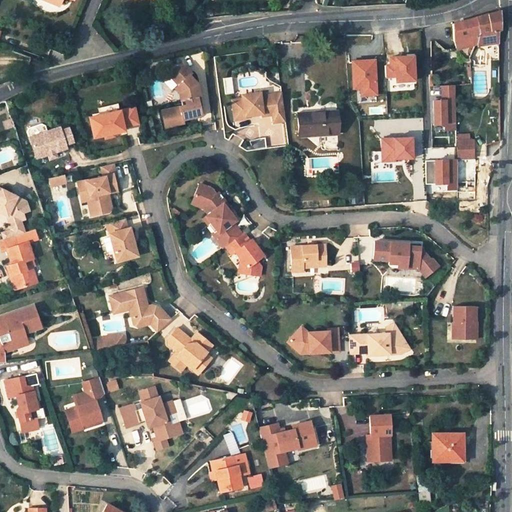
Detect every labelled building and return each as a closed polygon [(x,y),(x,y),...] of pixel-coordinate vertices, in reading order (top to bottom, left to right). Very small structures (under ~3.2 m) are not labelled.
[(478,45),(498,42),(498,31),(500,31),(500,10),(476,17),(479,33),(479,34),(478,45)] [(453,50),(475,46),(479,34),(479,33),(476,17),(453,24),(453,41),(453,50)] [(397,83),(417,82),(416,54),(387,55),(388,78),(396,78),(397,83)] [(361,88),(361,96),(379,95),(377,58),(351,59),(352,89),(361,88)] [(199,97),(196,83),(188,76),(190,74),(182,66),(174,68),(167,74),(178,85),(177,86),(182,91),(184,100),(185,105),(182,106),(179,106),(180,110),(173,112),(173,108),(161,111),(165,127),(179,124),(178,119),(182,118),(182,120),(183,119),(195,116),(194,111),(199,110),(197,97),(199,97)] [(434,100),(434,116),(435,121),(435,124),(445,123),(446,129),(456,128),(455,84),(442,84),(442,99),(434,100)] [(285,121),(282,97),(271,99),(270,95),(260,96),(260,92),(242,95),(242,98),(232,100),(234,120),(245,118),(245,116),(262,114),(262,116),(272,115),(273,123),(285,121)] [(119,111),(118,103),(98,108),(99,115),(119,111)] [(138,124),(134,107),(119,111),(99,115),(89,118),(93,138),(124,131),(123,127),(138,124)] [(336,111),(297,114),(299,136),(338,134),(336,111)] [(65,145),(73,142),(68,128),(61,131),(59,127),(47,132),(45,126),(41,124),(29,128),(27,132),(36,159),(48,155),(49,158),(51,159),(55,158),(56,156),(55,152),(66,148),(65,145)] [(381,161),(415,160),(414,136),(380,137),(381,161)] [(457,142),(458,160),(474,159),(473,141),(457,142)] [(459,168),(475,167),(474,159),(458,160),(459,168)] [(458,160),(425,160),(426,184),(448,184),(448,190),(458,190),(458,160)] [(116,173),(113,164),(101,166),(103,176),(113,174),(117,191),(119,190),(116,173)] [(108,193),(117,191),(113,174),(103,176),(77,182),(79,192),(83,191),(85,201),(88,200),(91,216),(108,212),(111,208),(109,200),(107,199),(106,193),(108,193)] [(66,184),(64,175),(49,178),(51,188),(66,184)] [(243,232),(234,221),(237,219),(229,208),(225,208),(222,204),(223,200),(225,198),(219,191),(217,193),(212,187),(201,182),(196,195),(203,199),(204,200),(202,206),(206,207),(210,213),(205,217),(216,231),(214,232),(224,246),(227,244),(229,242),(243,232)] [(9,212),(12,222),(8,223),(11,230),(13,236),(15,235),(25,232),(21,219),(24,218),(23,212),(29,210),(26,201),(24,194),(3,190),(2,193),(0,192),(0,211),(1,209),(9,212)] [(202,206),(204,200),(203,199),(196,195),(193,202),(202,206)] [(231,206),(225,198),(223,200),(222,204),(225,208),(229,208),(231,206)] [(9,212),(1,209),(0,211),(0,212),(5,215),(8,223),(12,222),(9,212)] [(137,255),(129,228),(127,228),(125,219),(110,223),(113,232),(109,233),(117,261),(137,255)] [(11,230),(1,233),(3,239),(13,236),(11,230)] [(265,254),(253,238),(251,239),(244,230),(243,232),(229,242),(227,244),(233,253),(237,250),(242,258),(248,266),(248,272),(261,274),(263,265),(258,259),(265,254)] [(36,280),(29,260),(33,259),(27,243),(18,246),(15,235),(13,236),(3,239),(0,240),(0,249),(1,252),(6,250),(11,265),(6,267),(9,276),(13,275),(18,289),(34,284),(36,280)] [(429,259),(424,252),(419,252),(420,247),(408,246),(408,243),(374,241),(373,260),(389,261),(388,264),(391,267),(418,269),(425,277),(438,266),(432,259),(429,259)] [(325,260),(324,244),(290,247),(292,272),(303,272),(303,268),(316,267),(316,260),(325,260)] [(248,272),(248,266),(242,258),(240,271),(248,272)] [(9,276),(14,290),(18,289),(13,275),(9,276)] [(130,306),(132,315),(134,316),(142,314),(148,313),(149,322),(156,330),(170,319),(159,306),(152,303),(147,304),(144,285),(110,292),(113,309),(130,306)] [(475,321),(475,306),(453,305),(453,321),(457,322),(457,339),(476,339),(476,321),(475,321)] [(0,361),(3,361),(3,353),(16,349),(14,343),(26,339),(24,334),(41,328),(33,306),(0,317),(0,361)] [(144,323),(142,314),(134,316),(132,315),(132,316),(133,321),(137,324),(144,323)] [(387,333),(396,328),(393,324),(385,329),(386,334),(387,333)] [(198,359),(204,352),(204,347),(208,343),(195,332),(191,336),(191,340),(187,340),(186,336),(175,327),(166,338),(166,343),(175,350),(167,360),(179,370),(184,363),(196,373),(204,364),(198,359)] [(339,351),(337,329),(327,329),(327,331),(308,333),(301,327),(287,342),(300,353),(339,351)] [(400,350),(407,346),(396,328),(387,333),(386,334),(349,336),(350,353),(368,352),(368,355),(388,354),(388,351),(400,350)] [(123,341),(122,334),(119,331),(102,333),(103,344),(123,341)] [(16,349),(28,345),(26,339),(14,343),(16,349)] [(204,364),(209,357),(204,352),(198,359),(204,364)] [(22,374),(3,380),(7,396),(15,395),(17,404),(15,408),(21,431),(36,426),(32,408),(35,407),(30,383),(24,385),(22,374)] [(73,432),(84,428),(83,425),(100,419),(101,419),(94,397),(104,393),(99,377),(83,383),(86,392),(73,396),(77,407),(66,411),(73,432)] [(115,380),(108,382),(111,391),(118,389),(115,380)] [(133,403),(120,407),(126,428),(140,423),(140,422),(146,420),(147,421),(152,419),(154,425),(157,437),(153,438),(157,450),(168,446),(166,438),(182,433),(178,422),(175,413),(176,413),(171,400),(161,404),(159,396),(157,397),(154,386),(140,391),(143,401),(133,403)] [(390,460),(390,434),(391,434),(390,414),(370,415),(370,434),(371,442),(367,442),(367,452),(374,452),(374,460),(390,460)] [(275,421),(257,425),(267,465),(276,463),(273,450),(282,448),(295,445),(296,447),(313,442),(307,418),(290,423),(291,427),(282,429),(277,430),(277,427),(275,421)] [(101,423),(100,419),(83,425),(84,428),(101,423)] [(461,434),(432,434),(432,442),(427,442),(427,450),(432,450),(432,461),(457,460),(457,445),(461,445),(461,434)] [(282,448),(273,450),(276,463),(285,460),(282,448)] [(231,455),(209,460),(211,470),(213,469),(215,477),(218,491),(241,486),(236,463),(233,464),(231,456),(231,455)] [(260,472),(247,475),(250,486),(263,483),(260,472)] [(334,499),(343,498),(341,484),(331,485),(334,499)] [(428,492),(428,484),(418,485),(418,493),(428,492)] [(418,493),(420,504),(430,502),(428,492),(418,493)] [(122,511),(106,503),(100,511),(122,511)]
